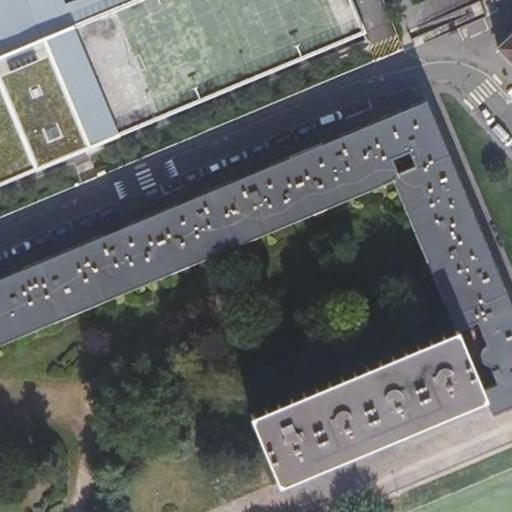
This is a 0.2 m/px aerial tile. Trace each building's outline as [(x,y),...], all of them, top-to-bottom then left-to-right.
[(60,0),(0,0),(0,184),(37,169),(124,133),(362,33),(348,0),(75,0),(63,4),(60,0)] [(511,28),(496,43),(511,61),(511,28)] [(0,337),(390,175),(455,327),(483,395),(491,412),(511,403),(511,313),(486,250),(456,179),(424,100),(405,108),(324,142),(234,180),(186,200),(132,222),(65,250),(0,276),(0,337)] [(256,409),(252,410),(281,479),(284,477),(292,474),(295,472),(304,469),(308,467),(317,464),(320,462),(329,459),(330,458),(333,457),(343,453),(346,452),(355,448),(358,447),(368,443),(371,441),(381,437),(384,436),(393,432),(396,431),(406,427),(410,425),(418,422),(422,420),(430,417),(431,416),(434,415),(444,411),(447,410),(457,406),(460,405),(469,401),(472,400),(480,396),(483,395),(455,327),(452,328),(443,332),(440,333),(431,337),(428,338),(418,342),(414,344),(406,347),(402,349),(393,352),(390,354),(381,357),(378,359),(368,363),(365,364),(356,368),(353,369),(343,373),(339,375),(330,378),(327,380),(318,383),(314,385),(305,389),(301,390),(292,394),(289,395),(279,399),(276,401),(267,404),(264,406),(256,409)] [(446,426),(483,415),(479,404),(443,414),(446,426)]
